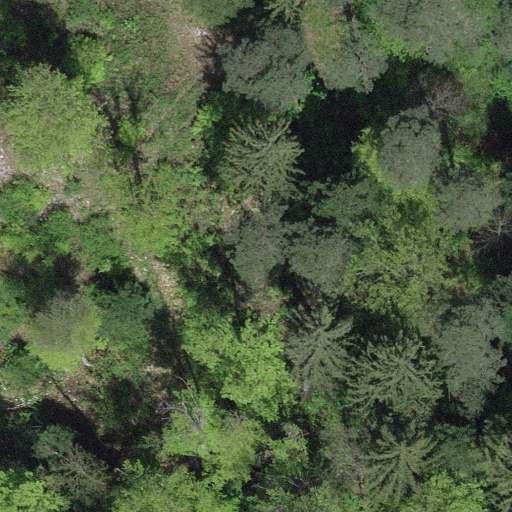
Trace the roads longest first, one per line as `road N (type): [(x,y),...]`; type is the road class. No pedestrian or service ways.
road 1 (track): [(171,511),(174,376),(130,204),(142,158),(185,105),(258,42),(317,14)]
road 2 (track): [(511,369),(430,284),(355,126),(319,0)]
